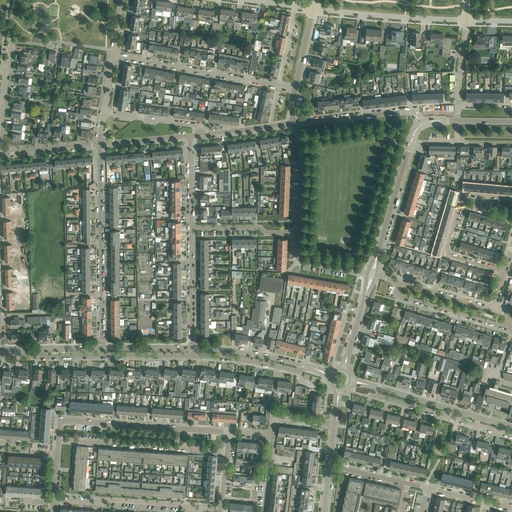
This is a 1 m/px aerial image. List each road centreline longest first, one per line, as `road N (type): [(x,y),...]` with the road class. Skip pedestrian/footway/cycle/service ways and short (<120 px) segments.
road 1 (residential): [(99,144),(101,347)]
road 2 (residential): [(227,451),(226,433),(61,421)]
road 3 (residential): [(58,440),(227,451)]
road 4 (residential): [(278,85),(112,55)]
road 5 (residential): [(37,348),(40,357),(192,355)]
road 6 (residential): [(466,20),(312,8)]
road 7 (residential): [(206,511),(53,500)]
road 8 (tertiary): [(377,251),(421,123)]
road 9 (residential): [(294,123),(398,112),(421,123)]
road 10 (residential): [(398,281),(401,296),(508,328)]
road 11 (residential): [(191,347),(190,227)]
